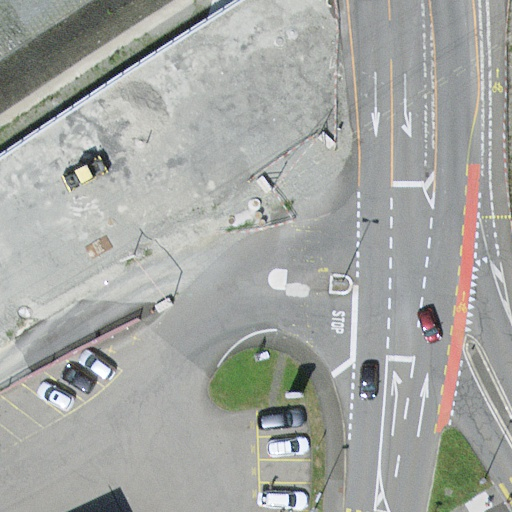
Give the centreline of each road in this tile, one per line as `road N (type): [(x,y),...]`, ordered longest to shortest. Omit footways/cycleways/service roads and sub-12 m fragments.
road 1 (primary): [(208,221),(233,270),(281,297),(339,292),(382,257)]
road 2 (primary): [(0,254),(62,234),(208,221)]
road 3 (tertiary): [(511,413),(463,321),(382,257)]
road 4 (primary): [(340,115),(307,107),(242,128),(208,186),(208,221)]
road 5 (primary): [(382,257),(398,218),(392,168),(363,128),(340,115)]
road 6 (primary): [(384,0),(340,115)]
